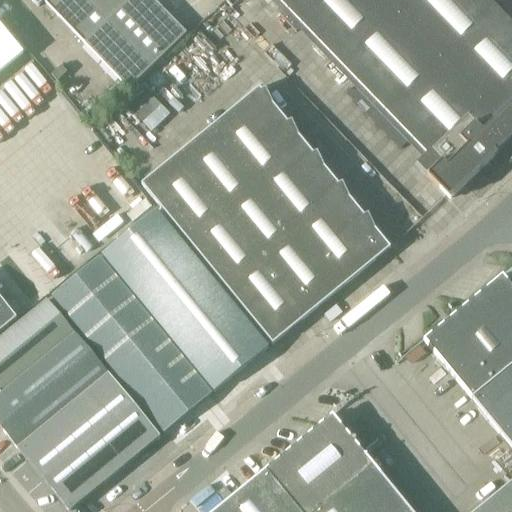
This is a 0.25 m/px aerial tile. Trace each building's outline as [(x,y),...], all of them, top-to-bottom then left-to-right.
[(30,0),(42,12),(47,7),(128,90),(128,91),(187,35),(153,0),(30,0)] [(426,155),(416,165),(450,200),(511,139),(511,25),(487,0),(276,0),(283,7),(277,13),(296,33),(303,27),(426,155)] [(0,73),(23,54),(0,26),(0,73)] [(61,67),(51,76),(57,83),(67,73),(61,67)] [(261,92),(259,90),(142,186),(272,345),(390,249),(375,231),(368,215),(364,217),(350,200),(342,184),(338,186),(324,169),(317,153),(313,155),(299,138),(292,122),(287,124),(273,106),(266,90),(261,92)] [(156,212),(101,257),(214,394),(268,349),(156,212)] [(164,434),(212,395),(99,258),(52,297),(164,434)] [(332,416),(215,511),(511,511),(511,287),(503,276),(450,320),(443,325),(423,341),(472,400),(473,401),(484,392),(491,401),(480,410),(511,448),(511,483),(476,511),(410,511),(380,475),(381,475),(332,416)] [(0,331),(16,319),(0,299),(0,331)] [(0,394),(74,334),(47,301),(0,339),(0,394)] [(0,394),(0,427),(17,449),(108,375),(74,334),(0,394)] [(69,511),(160,438),(108,375),(17,449),(59,500),(56,503),(56,504),(57,504),(62,510),(65,508),(68,511),(69,511)] [(484,392),(473,401),(480,410),(491,401),(484,392)]
